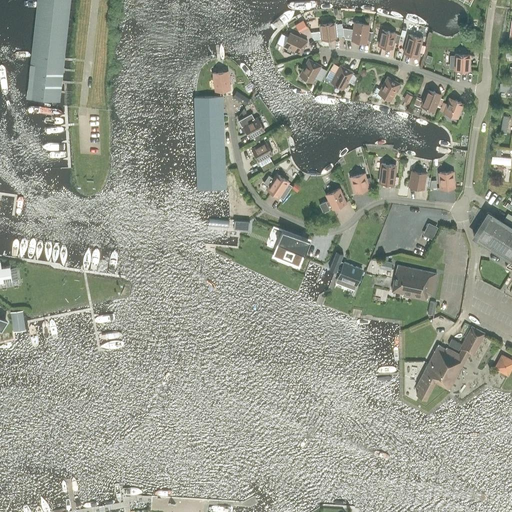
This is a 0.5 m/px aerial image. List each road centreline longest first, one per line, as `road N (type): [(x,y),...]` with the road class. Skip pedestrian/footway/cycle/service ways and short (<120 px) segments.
road 1 (residential): [(232,118),(256,199),(313,229),(343,228),(385,200),(463,209)]
road 2 (residential): [(485,90),(321,51)]
road 3 (unclassified): [(485,90),(463,209)]
